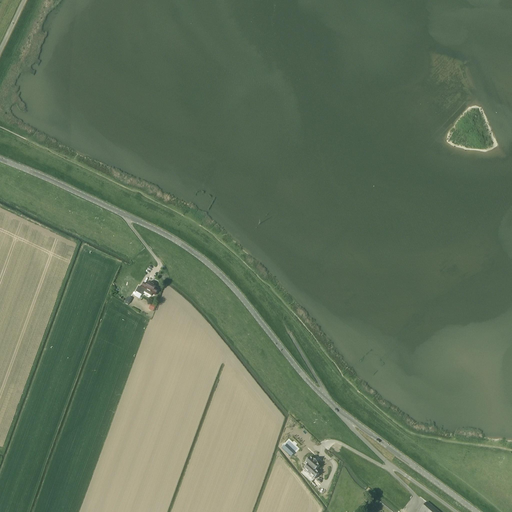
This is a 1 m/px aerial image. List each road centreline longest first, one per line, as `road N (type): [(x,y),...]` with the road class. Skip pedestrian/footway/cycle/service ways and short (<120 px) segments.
road 1 (unclassified): [(0,158),(180,242),(222,276),(344,415)]
road 2 (unclassified): [(344,415),(477,511)]
road 3 (residential): [(344,415),(373,449),(457,511)]
